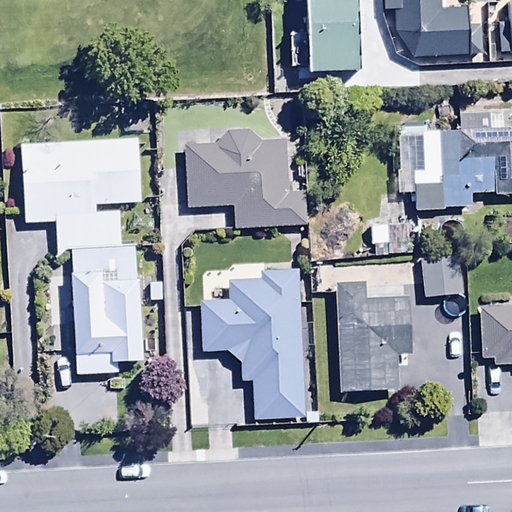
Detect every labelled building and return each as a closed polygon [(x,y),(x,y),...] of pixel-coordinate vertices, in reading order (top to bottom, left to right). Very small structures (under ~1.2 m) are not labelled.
[(305,0),(306,33),(289,33),(290,69),(307,69),(307,75),(361,74),(359,0),(305,0)] [(380,0),(380,11),(393,10),(394,35),(411,60),(480,60),(480,27),(466,27),(466,12),(441,12),(441,0),(380,0)] [(511,6),(506,7),(508,23),(497,24),(500,57),(511,56),(511,6)] [(511,131),(501,132),(501,113),(456,114),(457,133),(419,134),(420,149),(437,149),(438,184),(413,185),(414,213),(470,212),(470,195),(511,194),(511,131)] [(215,146),(184,148),(186,212),(233,211),(234,231),(304,229),(303,196),(287,196),(285,142),(260,143),(248,133),(227,133),(215,146)] [(137,143),(20,147),(21,225),(55,224),(56,260),(68,253),(72,381),(117,380),(117,365),(138,364),(135,247),(120,248),(119,213),(96,214),(96,209),(139,208),(137,143)] [(459,260),(420,261),(421,299),(460,299),(459,260)] [(301,421),(297,273),(262,272),(262,283),(228,282),(228,305),(201,304),(200,355),(228,355),(240,366),(241,386),(252,386),(253,422),(301,421)] [(364,286),(335,287),(339,396),(395,394),(394,356),(408,356),(406,301),(364,302),(364,286)] [(511,307),(477,309),(480,360),(492,360),(492,367),(511,366),(511,307)]
